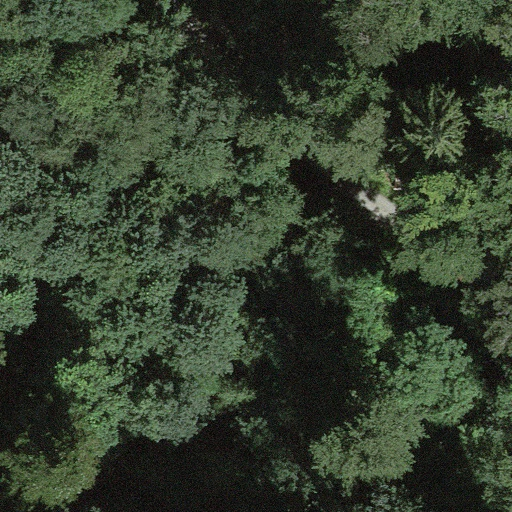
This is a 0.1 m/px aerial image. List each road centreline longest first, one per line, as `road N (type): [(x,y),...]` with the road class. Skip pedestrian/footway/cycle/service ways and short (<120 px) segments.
road 1 (track): [(511,297),(348,193),(224,80),(160,0)]
road 2 (track): [(0,114),(213,179),(348,193)]
